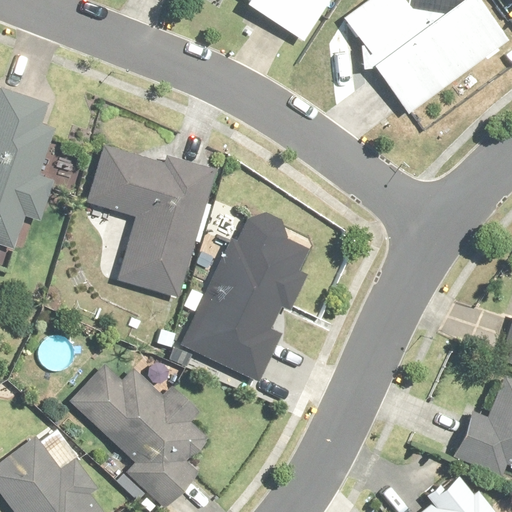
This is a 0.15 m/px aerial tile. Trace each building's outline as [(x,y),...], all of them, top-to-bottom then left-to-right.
[(306,0),(191,0),(186,9),(271,64),(306,11),(296,4),(298,0),(301,0),(305,3),(306,0)] [(387,31),(363,0),(359,0),(308,40),(328,63),(329,90),(345,91),(379,139),(435,92),(479,62),(444,11),(418,29),(387,31)] [(511,0),(455,0),(452,2),(478,40),(511,16),(511,0)] [(24,123),(0,116),(0,235),(5,237),(26,171),(11,166),(24,123)] [(49,235),(103,253),(87,303),(144,320),(185,190),(129,172),(127,176),(74,159),(49,235)] [(295,271),(211,227),(136,370),(219,414),(295,271)] [(511,395),(511,287),(476,381),(511,395)] [(182,457),(122,396),(102,415),(72,383),(34,420),(122,511),(141,511),(170,485),(161,476),(182,457)] [(511,435),(510,434),(511,427),(511,410),(472,396),(459,431),(442,424),(422,475),(451,486),(452,483),(487,496),(488,493),(511,501),(511,435)] [(52,511),(7,452),(0,457),(0,511),(52,511)] [(448,511),(426,491),(405,511),(448,511)]
